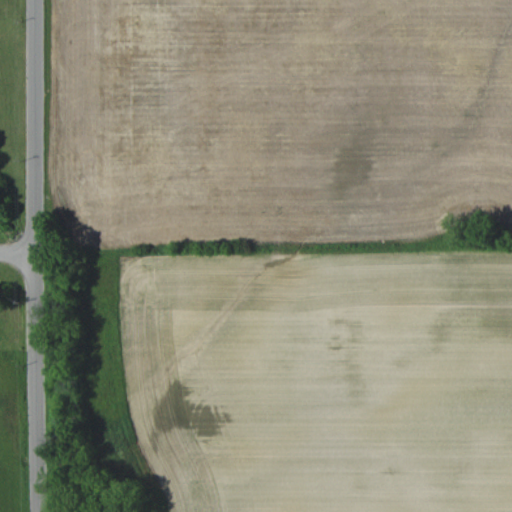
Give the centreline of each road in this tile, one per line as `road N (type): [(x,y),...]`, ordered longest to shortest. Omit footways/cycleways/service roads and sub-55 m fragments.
road 1 (residential): [(48,511),(36,252)]
road 2 (tertiary): [(36,252),(34,0)]
